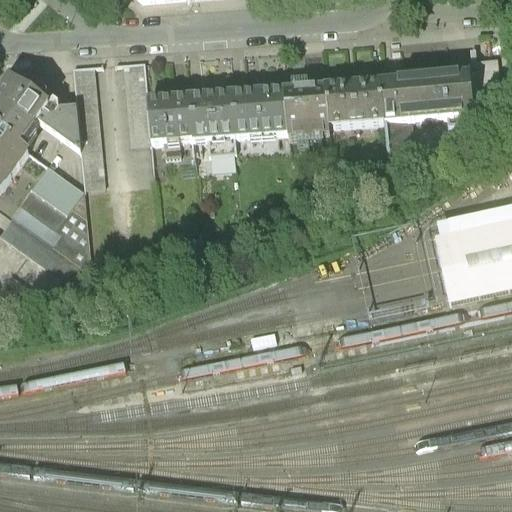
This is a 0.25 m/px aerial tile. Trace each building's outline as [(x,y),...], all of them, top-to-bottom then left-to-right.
[(466,61),(467,73),(471,112),(499,109),(495,58),(486,59),(466,61)] [(145,63),(123,66),(132,146),(152,145),(148,101),(145,63)] [(96,69),(74,70),(77,109),(81,152),(86,192),(107,190),(96,69)] [(472,121),(471,112),(467,73),(393,80),(380,81),(384,121),(389,189),(413,177),(409,131),(406,128),(402,125),(398,125),(397,120),(446,115),(446,123),(472,121)] [(7,75),(0,85),(0,129),(15,139),(27,123),(36,121),(81,152),(77,109),(47,105),(45,102),(41,96),(43,89),(31,83),(22,85),(7,75)] [(292,88),(282,89),(286,133),(286,138),(296,137),(299,143),(306,143),(311,136),(330,133),(330,127),(324,85),(310,86),(309,81),(302,81),(292,82),(292,88)] [(354,83),(324,85),(330,127),(384,121),(380,81),(354,83)] [(258,91),(233,93),(237,139),(286,133),(282,89),(258,91)] [(209,95),(188,98),(192,142),(237,139),(233,93),(209,95)] [(174,99),(148,101),(152,145),(192,142),(188,98),(174,99)] [(0,180),(25,146),(15,139),(0,129),(0,180)] [(86,192),(48,168),(21,208),(91,255),(86,192)] [(14,218),(0,238),(66,285),(80,265),(14,218)] [(511,225),(435,242),(439,263),(444,288),(449,308),(511,294),(511,225)] [(13,277),(0,295),(0,296),(41,327),(55,307),(13,277)]
